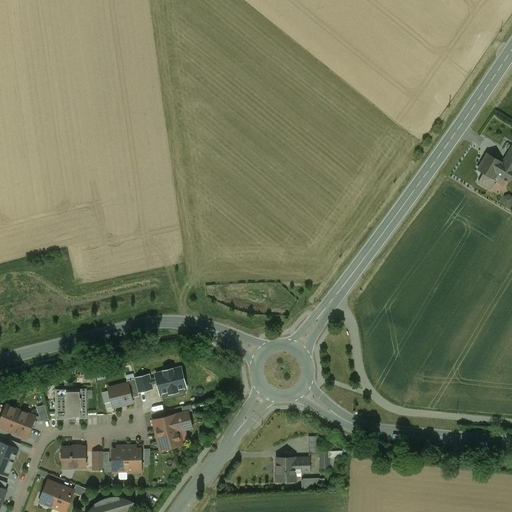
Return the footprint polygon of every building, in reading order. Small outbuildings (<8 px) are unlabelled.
[(511,169),(504,163),(487,154),(478,170),(483,173),(478,183),(490,190),(495,181),(503,187),(511,171),(511,169)] [(181,368),(173,370),(172,369),(164,371),(165,373),(156,375),(161,394),(162,394),(169,392),(170,394),(178,392),(178,390),(185,388),(186,388),(181,368)] [(135,379),(138,393),(154,389),(150,374),(134,378),(135,379)] [(135,379),(127,381),(127,384),(128,384),(132,398),(139,397),(138,393),(135,379)] [(127,384),(108,389),(109,391),(112,402),(113,407),(133,402),(132,398),(128,384),(127,384)] [(169,392),(162,394),(164,401),(186,395),(185,388),(178,390),(178,392),(170,394),(169,392)] [(86,390),(56,390),(57,419),(86,418),(86,390)] [(104,404),(112,402),(109,391),(102,393),(104,404)] [(19,410),(7,405),(0,422),(0,427),(10,431),(19,410)] [(36,417),(19,410),(10,431),(27,438),(36,417)] [(188,412),(153,421),(160,451),(180,446),(182,442),(179,431),(192,428),(188,412)] [(20,445),(0,437),(0,453),(15,459),(20,445)] [(320,454),(319,437),(308,437),(309,455),(320,454)] [(127,473),(127,446),(120,446),(120,450),(112,450),(113,462),(113,468),(113,472),(119,472),(119,473),(127,473)] [(134,449),(134,446),(127,446),(127,473),(135,473),(135,471),(141,471),(141,449),(134,449)] [(85,467),(85,447),(63,448),(63,453),(61,455),(61,460),(63,462),(63,468),(64,468),(64,465),(75,464),(75,467),(85,467)] [(103,452),(93,452),(93,470),(103,470),(103,462),(103,452)] [(329,452),(320,452),(320,468),(329,468),(329,452)] [(0,471),(10,474),(15,459),(0,453),(0,471)] [(310,458),(276,458),(277,473),(276,473),(276,482),(295,481),(295,473),(310,472),(310,458)] [(65,511),(74,490),(49,480),(39,503),(62,511),(65,511)] [(88,511),(87,511),(126,511),(131,508),(135,502),(128,499),(121,498),(115,497),(111,498),(106,499),(100,501),(94,505),(88,511)]
